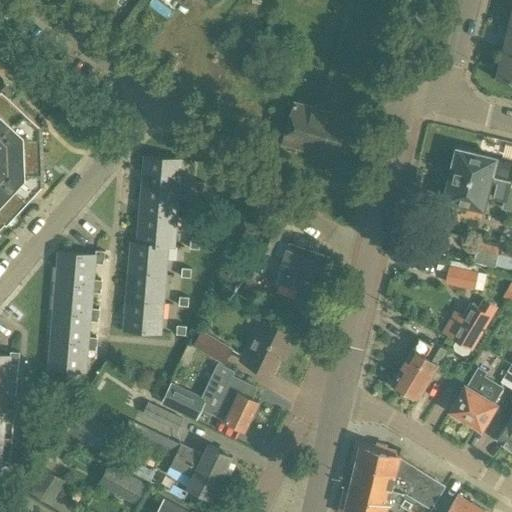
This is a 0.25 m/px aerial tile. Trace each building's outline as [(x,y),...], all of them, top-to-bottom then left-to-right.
[(511,55),(511,29),(508,29),(502,54),(511,55)] [(511,81),(511,55),(502,54),(496,77),(511,81)] [(0,223),(41,180),(39,125),(0,88),(0,223)] [(335,159),(347,117),(294,102),(282,144),(335,159)] [(475,171),(511,180),(511,175),(511,163),(458,150),(453,167),(475,173),(475,171)] [(142,186),(175,189),(179,189),(180,174),(176,174),(177,160),(181,161),(181,159),(144,156),(142,186)] [(511,180),(475,171),(475,173),(453,167),(445,199),(483,208),(490,182),(497,184),(494,198),(506,201),(503,210),(511,211),(511,180)] [(205,182),(195,181),(194,191),(204,191),(205,182)] [(174,202),(175,189),(142,186),(139,215),(172,218),(176,218),(177,203),(174,202)] [(202,211),(193,210),(192,219),(201,220),(202,211)] [(171,231),(172,218),(139,215),(137,243),(131,242),(131,243),(164,246),(174,247),(175,232),(171,231)] [(275,254),(285,223),(266,217),(256,248),(275,254)] [(200,240),(190,239),(190,248),(199,249),(200,240)] [(511,269),(511,253),(499,250),(500,246),(477,241),(472,262),(494,267),(495,265),(511,269)] [(163,260),(164,246),(131,243),(129,272),(162,275),(165,275),(167,260),(163,260)] [(314,303),(330,258),(289,244),(280,271),(282,272),(278,283),(298,289),(295,297),(314,303)] [(104,260),(105,251),(96,250),(95,255),(59,252),(57,267),(61,268),(60,281),(93,284),(93,279),(95,259),(104,260)] [(474,289),(478,271),(448,265),(444,283),(474,289)] [(191,268),(182,267),(181,277),(190,278),(191,268)] [(161,288),(162,275),(129,272),(126,301),(159,304),(163,304),(164,289),(161,288)] [(101,289),(102,280),(93,279),(93,284),(60,281),(56,281),(55,296),(59,296),(57,310),(90,313),(91,308),(93,288),(101,289)] [(189,297),(179,296),(178,305),(188,306),(189,297)] [(471,349),(497,306),(482,298),(476,308),(471,304),(464,316),(456,312),(444,333),(456,340),(453,345),(454,350),(462,355),(468,354),(471,349)] [(158,317),(159,304),(126,301),(124,330),(160,333),(162,318),(158,317)] [(99,317),(100,309),(91,308),(90,313),(57,310),(54,309),(52,325),(56,325),(55,339),(88,341),(88,337),(90,317),(99,317)] [(289,337),(291,333),(264,320),(256,337),(252,335),(240,360),(271,375),(282,352),(287,354),(294,340),(289,337)] [(186,326),(177,325),(176,334),(186,335),(186,326)] [(224,364),(233,349),(201,329),(192,344),(224,364)] [(96,347),(97,338),(88,337),(88,341),(55,339),(51,338),(50,354),(54,354),(52,369),(85,371),(88,346),(96,347)] [(435,348),(419,338),(413,349),(412,349),(392,383),(418,398),(438,364),(437,364),(446,350),(437,345),(435,348)] [(19,361),(20,352),(10,352),(10,356),(0,354),(0,383),(8,385),(8,381),(10,360),(19,361)] [(511,388),(511,362),(501,381),(511,388)] [(478,365),(465,386),(451,411),(468,421),(469,425),(474,428),(477,426),(482,429),(497,404),(494,403),(503,386),(485,375),(487,371),(478,365)] [(229,373),(210,413),(245,430),(258,401),(252,398),(258,386),(229,373)] [(16,390),(17,381),(8,381),(8,385),(0,383),(0,413),(5,414),(5,409),(7,389),(16,390)] [(200,408),(205,398),(171,382),(161,404),(196,420),(202,409),(200,408)] [(95,399),(86,394),(79,405),(88,410),(95,399)] [(177,430),(183,417),(147,401),(141,415),(177,430)] [(14,418),(14,410),(5,409),(5,414),(0,413),(0,442),(3,442),(3,438),(5,418),(14,418)] [(106,452),(117,431),(78,410),(66,431),(106,452)] [(511,416),(497,438),(511,449),(511,448),(511,416)] [(11,447),(12,439),(3,438),(3,442),(0,442),(0,472),(2,446),(11,447)] [(176,455),(222,478),(232,456),(208,444),(203,455),(181,444),(176,455)] [(423,504),(431,509),(446,486),(401,458),(402,455),(359,444),(352,468),(362,471),(361,475),(358,474),(357,478),(392,487),(391,490),(407,494),(423,504)] [(212,499),(222,478),(176,455),(171,466),(192,477),(187,487),(212,499)] [(98,481),(134,503),(146,482),(110,461),(98,481)] [(44,467),(30,491),(51,504),(66,480),(44,467)] [(429,511),(431,509),(423,504),(407,494),(391,490),(392,487),(357,478),(355,484),(359,485),(358,489),(349,486),(341,511),(429,511)] [(486,511),(458,495),(447,511),(486,511)] [(183,511),(164,501),(158,511),(183,511)]
